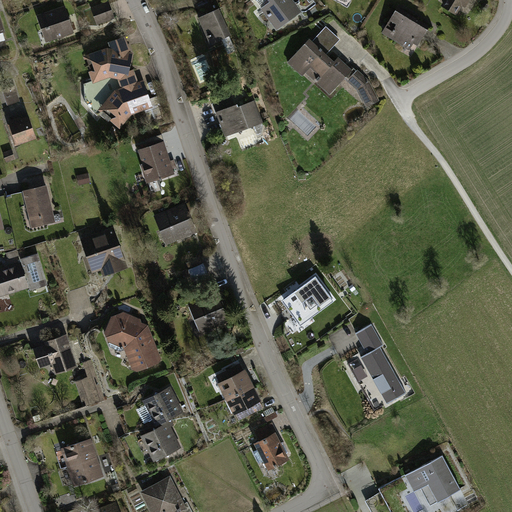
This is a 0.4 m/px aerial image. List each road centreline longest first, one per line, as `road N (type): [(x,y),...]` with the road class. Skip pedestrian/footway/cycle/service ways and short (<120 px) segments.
road 1 (residential): [(135,0),(246,309),(321,477),(319,492),(287,511)]
road 2 (track): [(511,267),(395,97)]
road 3 (residential): [(395,97),(475,50),(506,17),(509,0)]
